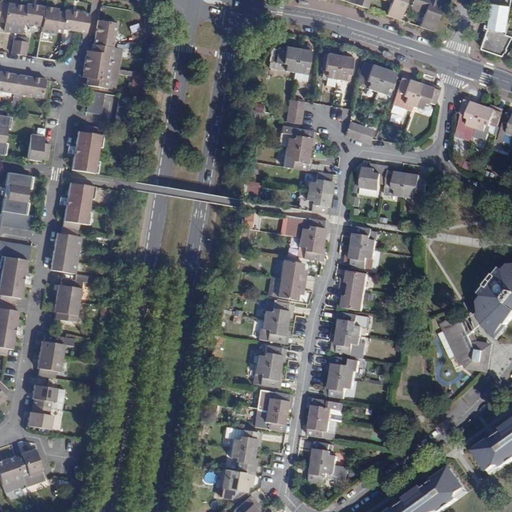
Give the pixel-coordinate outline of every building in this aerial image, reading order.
[(354,0),(353,5),(367,9),(369,0),(354,0)] [(386,16),(400,21),(407,0),(379,0),(390,3),(386,16)] [(434,32),(444,3),(435,0),(413,0),(410,10),(423,15),(419,27),(434,32)] [(4,31),(22,34),(24,24),(27,7),(8,4),(4,23),(5,23),(4,31)] [(24,24),(42,27),(45,7),(27,4),(27,7),(24,24)] [(495,4),(491,29),(507,32),(511,7),(495,4)] [(42,27),(41,32),(55,35),(55,32),(62,33),(62,29),(65,13),(58,12),(59,9),(45,7),(42,27)] [(78,32),(86,33),(90,14),(65,11),(65,13),(62,29),(78,32)] [(117,25),(98,21),(94,45),(113,48),(117,25)] [(13,40),(11,54),(19,55),(21,42),(13,40)] [(21,42),(19,55),(26,56),(28,43),(21,42)] [(113,48),(94,45),(92,44),(91,52),(86,51),(84,64),(118,69),(121,49),(113,48)] [(294,73),(298,49),(285,47),(284,49),(277,48),(275,63),(285,65),(284,72),(294,73)] [(310,51),(298,49),(294,73),(293,80),(306,82),(308,69),(307,69),(310,51)] [(336,80),(340,56),(327,54),(324,71),(321,71),(320,77),(325,78),(324,86),(332,87),(334,80),(336,80)] [(352,58),(340,56),(336,80),(350,82),(351,76),(349,76),(352,58)] [(376,93),(384,70),(365,63),(359,80),(364,82),(369,84),(367,90),(376,93)] [(118,69),(84,64),(82,77),(87,78),(86,85),(106,89),(114,90),(117,74),(118,69)] [(144,74),(118,69),(117,74),(134,77),(130,98),(133,99),(140,100),(144,74)] [(396,74),(384,70),(376,93),(389,98),(392,91),(390,91),(396,74)] [(0,91),(18,95),(21,76),(0,72),(0,91)] [(45,79),(21,76),(18,95),(42,99),(45,79)] [(421,84),(412,82),(402,78),(396,92),(403,95),(402,97),(405,99),(403,105),(412,108),(421,84)] [(430,83),(429,87),(439,91),(441,87),(441,86),(430,83)] [(421,84),(412,108),(421,111),(424,105),(427,106),(428,103),(434,105),(439,91),(429,87),(421,84)] [(100,115),(103,94),(89,91),(85,112),(100,115)] [(411,112),(412,108),(403,105),(405,99),(402,97),(403,95),(396,92),(392,105),(411,112)] [(130,98),(118,96),(113,130),(127,133),(133,99),(130,98)] [(466,100),(462,115),(466,116),(465,119),(469,120),(466,127),(476,130),(484,106),(472,102),(466,100)] [(304,102),(296,101),(295,108),(303,110),(304,102)] [(484,106),(476,130),(485,133),(487,127),(490,128),(491,125),(497,128),(502,113),(496,111),(496,110),(484,106)] [(295,108),(293,116),(301,117),(303,110),(295,108)] [(508,130),(504,144),(511,146),(511,114),(507,113),(502,128),(508,130)] [(0,154),(3,155),(9,117),(0,116),(0,154)] [(293,116),(292,123),(300,125),(301,117),(293,116)] [(355,139),(360,126),(350,122),(345,136),(355,139)] [(94,173),(100,136),(98,135),(99,128),(83,126),(82,133),(78,132),(72,170),(94,173)] [(355,139),(363,142),(367,128),(360,126),(355,139)] [(280,133),(296,136),(296,133),(294,133),(295,129),(281,127),(280,133)] [(370,144),(374,131),(367,128),(363,142),(370,144)] [(313,132),(297,129),(296,133),(296,136),(294,136),(280,133),(277,146),(285,147),(309,151),(311,142),(312,139),(313,132)] [(43,143),(44,137),(31,135),(27,159),(40,161),(40,159),(47,160),(49,145),(43,143)] [(309,151),(285,147),(282,167),(306,171),(308,162),(309,151)] [(361,189),(378,192),(382,166),(376,165),(375,169),(373,169),(363,168),(360,189),(361,189)] [(382,192),(386,193),(389,171),(399,173),(400,169),(386,167),(382,192)] [(385,196),(405,198),(408,174),(402,173),(399,173),(389,171),(386,193),(385,196)] [(24,215),(30,177),(8,173),(2,211),(24,215)] [(308,183),(307,191),(331,195),(333,182),(330,182),(331,180),(332,175),(316,173),(314,184),(308,183)] [(425,195),(427,180),(423,179),(421,179),(421,176),(408,174),(405,198),(414,200),(415,193),(425,195)] [(92,187),(69,183),(61,234),(56,233),(50,270),(62,272),(75,274),(77,262),(79,249),(81,237),(74,236),(75,229),(76,223),(86,225),(89,206),(92,187)] [(256,196),(257,184),(244,183),(244,195),(256,196)] [(445,190),(434,186),(430,197),(438,201),(445,190)] [(378,192),(361,189),(360,196),(377,198),(378,192)] [(311,211),(310,212),(325,214),(326,208),(329,208),(329,205),(331,195),(307,191),(305,200),(305,202),(312,203),(311,211)] [(312,203),(305,202),(305,200),(299,199),(297,209),(311,211),(312,203)] [(0,225),(34,231),(36,217),(24,215),(2,211),(1,215),(0,220),(0,225)] [(285,236),(290,236),(293,217),(288,216),(285,236)] [(301,229),(308,230),(309,220),(293,217),(290,236),(300,238),(301,229)] [(323,242),(325,229),(323,229),(324,222),(309,219),(309,220),(308,230),(301,229),(300,238),(323,242)] [(353,240),(352,246),(375,250),(377,241),(370,240),(372,230),(358,227),(356,234),(351,233),(350,240),(353,240)] [(321,255),(323,242),(300,238),(298,247),(305,248),(303,258),(318,261),(319,254),(321,255)] [(0,256),(4,257),(26,261),(29,261),(31,246),(0,241),(0,256)] [(375,250),(352,246),(350,259),(352,260),(351,267),(366,269),(367,258),(374,260),(375,250)] [(0,355),(6,356),(7,349),(12,349),(18,312),(13,311),(16,298),(20,298),(26,261),(4,257),(1,277),(0,281),(0,294),(0,295),(0,355)] [(283,260),(280,279),(305,283),(306,276),(301,275),(303,264),(283,260)] [(500,268),(495,275),(497,277),(488,290),(485,287),(479,294),(482,297),(478,303),(479,314),(477,315),(482,325),(490,332),(496,336),(505,325),(507,326),(511,319),(511,265),(508,266),(504,271),(500,268)] [(341,282),(340,289),(365,293),(368,274),(348,271),(346,282),(341,282)] [(497,277),(495,275),(494,274),(484,286),(485,287),(488,290),(497,277)] [(56,299),(79,302),(81,289),(77,288),(78,282),(61,279),(60,285),(59,292),(57,292),(56,299)] [(304,290),(305,283),(280,279),(277,298),(297,301),(299,289),(304,290)] [(365,293),(340,289),(339,296),(344,297),(342,308),(362,311),(365,293)] [(77,309),(79,302),(56,299),(54,305),(77,309)] [(286,311),(288,304),(273,302),(271,312),(265,311),(263,320),(287,324),(289,311),(286,311)] [(75,323),(77,309),(54,305),(53,312),(56,313),(55,319),(75,323)] [(340,320),(338,333),(361,336),(363,327),(356,326),(358,316),(343,313),(342,320),(340,320)] [(370,318),(358,316),(356,326),(363,327),(368,328),(370,318)] [(285,337),(287,324),(263,320),(262,330),(260,329),(258,340),(281,343),(282,336),(285,337)] [(443,331),(454,326),(447,321),(440,324),(443,331)] [(463,322),(454,326),(443,331),(452,349),(447,352),(455,370),(463,366),(464,368),(485,371),(489,345),(479,343),(473,330),(474,330),(470,321),(464,324),(463,322)] [(496,336),(490,332),(490,334),(498,341),(508,327),(507,326),(505,325),(496,336)] [(353,344),(360,346),(361,336),(338,333),(336,345),(338,346),(337,352),(352,355),(353,344)] [(52,336),(44,335),(43,342),(41,341),(39,355),(62,359),(64,345),(60,344),(61,338),(52,336)] [(360,346),(353,344),(352,355),(362,357),(363,346),(360,346)] [(279,355),(281,349),(266,346),(264,356),(258,355),(256,364),(280,368),(282,356),(279,355)] [(62,359),(39,355),(37,369),(39,369),(38,376),(55,378),(56,372),(59,372),(62,359)] [(333,364),(331,377),(354,381),(356,371),(349,370),(351,360),(336,358),(335,364),(333,364)] [(277,381),(280,368),(256,364),(253,384),(274,388),(275,381),(277,381)] [(354,381),(331,377),(329,389),(331,390),(330,397),(345,399),(346,389),(353,390),(354,381)] [(0,402),(5,397),(3,395),(8,391),(1,384),(0,382),(0,402)] [(64,390),(34,385),(32,399),(34,399),(33,406),(50,409),(51,402),(62,404),(64,390)] [(268,399),(272,399),(274,393),(260,390),(257,409),(266,410),(268,399)] [(289,395),(274,393),(272,399),(268,399),(266,410),(286,413),(289,395)] [(314,399),(311,417),(331,421),(333,409),(341,411),(342,404),(314,399)] [(48,415),(50,409),(33,406),(32,412),(29,412),(27,426),(50,430),(52,416),(48,415)] [(264,422),(266,410),(257,409),(254,427),(268,429),(269,423),(264,422)] [(341,411),(333,409),(331,421),(337,422),(342,422),(344,414),(342,411),(341,411)] [(283,432),(286,413),(266,410),(264,422),(269,423),(268,429),(283,432)] [(331,421),(311,417),(308,436),(333,440),(334,433),(335,433),(337,422),(331,421)] [(502,432),(511,425),(511,421),(501,430),(502,432)] [(511,425),(502,432),(492,440),(491,438),(474,451),(490,472),(496,467),(500,467),(502,470),(511,462),(511,425)] [(233,440),(231,448),(255,452),(256,443),(258,433),(226,428),(225,438),(233,440)] [(316,463),(340,466),(342,457),(336,456),(336,453),(333,453),(335,446),(319,443),(318,453),(316,463)] [(237,472),(251,474),(253,463),(255,452),(231,448),(230,458),(236,459),(235,463),(238,463),(237,472)] [(42,471),(34,449),(21,453),(22,456),(15,458),(25,487),(29,485),(31,484),(45,480),(42,471)] [(15,456),(0,461),(0,478),(5,493),(25,487),(15,458),(15,456)] [(314,482),(323,484),(328,485),(329,478),(332,479),(351,482),(353,468),(340,466),(316,463),(315,472),(313,482),(314,482)] [(438,511),(443,511),(458,501),(457,499),(459,494),(465,490),(467,488),(451,467),(432,480),(433,482),(423,489),(406,502),(395,509),(394,508),(388,511),(436,511),(438,511)] [(493,476),(502,470),(500,467),(496,467),(490,472),(493,476)] [(226,480),(228,471),(226,470),(221,500),(232,502),(233,504),(248,494),(250,487),(249,487),(246,486),(245,493),(231,490),(232,481),(226,480)] [(249,487),(250,484),(248,484),(248,481),(250,482),(251,474),(237,472),(228,471),(226,480),(232,481),(231,490),(245,493),(246,486),(249,487)] [(406,502),(423,489),(421,486),(404,499),(406,502)] [(458,501),(468,494),(465,490),(459,494),(457,499),(458,501)] [(251,497),(249,499),(256,506),(258,505),(251,497)] [(259,511),(256,509),(255,507),(256,506),(249,499),(238,510),(239,511),(259,511)]
